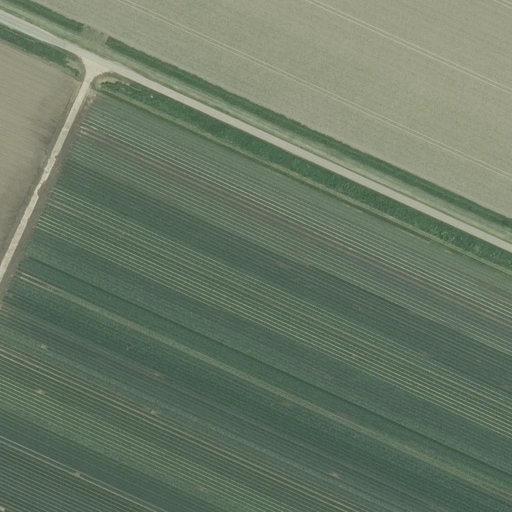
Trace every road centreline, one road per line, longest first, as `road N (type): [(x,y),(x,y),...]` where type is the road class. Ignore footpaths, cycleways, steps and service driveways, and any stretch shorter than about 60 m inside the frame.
road 1 (unclassified): [(511,248),(0,16)]
road 2 (unknown): [(98,60),(0,279)]
